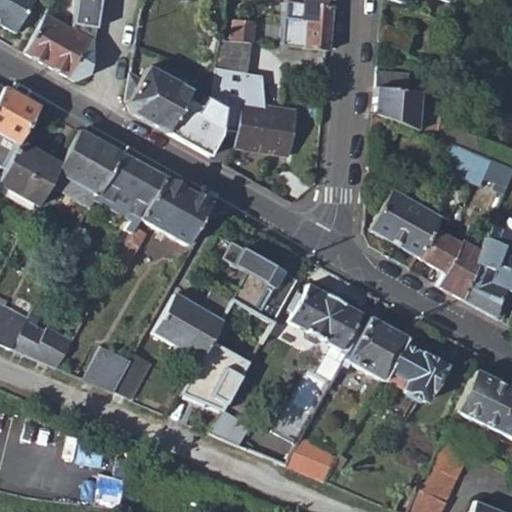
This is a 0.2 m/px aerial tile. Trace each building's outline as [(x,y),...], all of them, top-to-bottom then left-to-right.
[(0,0),(0,26),(12,33),(29,0),(0,0)] [(281,2),(277,49),(324,53),(328,7),(321,6),(297,4),(281,2)] [(42,17),(20,53),(72,83),(86,77),(91,45),(42,17)] [(377,22),(376,44),(402,55),(410,35),(377,22)] [(251,25),(229,23),(228,44),(249,45),(251,25)] [(214,42),(206,100),(238,105),(234,132),(231,152),(283,161),(290,114),(259,109),(258,79),(242,76),(246,45),(228,44),(214,42)] [(127,73),(121,101),(127,113),(164,134),(183,98),(187,92),(144,68),(137,78),(127,73)] [(0,171),(16,143),(36,109),(0,88),(0,171)] [(371,89),(369,114),(444,144),(469,154),(476,139),(427,121),(420,124),(415,122),(417,93),(371,89)] [(183,98),(164,134),(206,157),(218,136),(219,130),(234,132),(238,105),(206,100),(201,99),(197,106),(183,98)] [(77,132),(57,167),(53,174),(93,197),(116,154),(77,132)] [(511,153),(476,139),(469,154),(511,172),(511,171),(511,153)] [(16,143),(0,171),(0,189),(34,209),(48,184),(53,174),(57,167),(16,143)] [(469,154),(444,144),(441,174),(474,187),(478,176),(505,187),(511,172),(469,154)] [(161,179),(116,154),(93,197),(138,221),(161,179)] [(53,174),(48,184),(88,206),(93,197),(53,174)] [(207,205),(161,179),(138,221),(183,247),(207,205)] [(388,192),(365,232),(413,259),(429,230),(435,219),(388,192)] [(479,253),(460,300),(498,320),(506,303),(511,288),(511,274),(494,267),(502,247),(506,236),(488,229),(479,253)] [(429,230),(413,259),(441,275),(457,246),(429,230)] [(230,301),(269,321),(292,281),(213,237),(204,253),(244,276),(230,301)] [(126,241),(116,259),(125,265),(136,247),(126,241)] [(441,275),(435,286),(460,300),(479,253),(459,243),(457,246),(441,275)] [(511,250),(502,247),(494,267),(511,274),(511,250)] [(344,351),(356,328),(350,325),(356,314),(303,285),(297,296),(292,293),(284,309),(288,311),(283,321),(300,332),(300,339),(310,345),(317,341),(335,352),(338,348),(344,351)] [(206,343),(230,301),(212,290),(199,312),(173,296),(150,334),(195,361),(206,343)] [(0,347),(8,351),(18,330),(20,326),(0,315),(0,347)] [(380,381),(399,346),(403,340),(362,317),(356,328),(344,351),(338,361),(378,383),(380,381)] [(8,351),(52,369),(64,349),(37,336),(34,339),(18,330),(8,351)] [(227,355),(206,343),(195,361),(175,395),(217,413),(246,361),(229,352),(227,355)] [(108,394),(110,392),(127,361),(96,344),(76,380),(108,394)] [(380,381),(420,404),(440,369),(399,346),(380,381)] [(110,392),(127,400),(148,364),(131,354),(127,361),(110,392)] [(452,415),(511,442),(511,391),(471,372),(452,415)] [(296,438),(280,466),(321,482),(335,459),(296,438)] [(437,511),(467,451),(440,439),(405,511),(437,511)]
